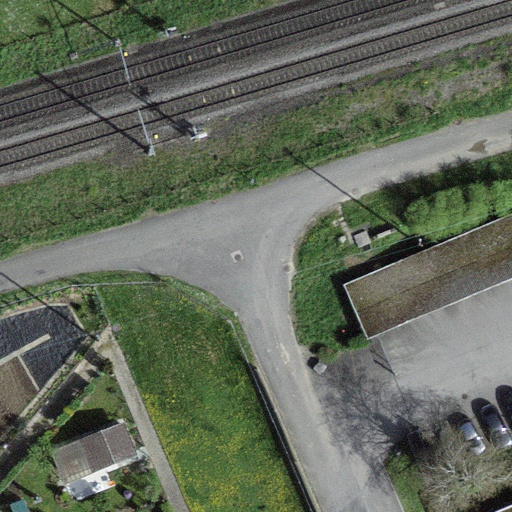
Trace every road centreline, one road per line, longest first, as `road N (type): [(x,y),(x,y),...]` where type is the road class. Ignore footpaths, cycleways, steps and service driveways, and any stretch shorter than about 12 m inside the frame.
road 1 (track): [(181,511),(109,340),(0,467)]
road 2 (residential): [(342,511),(218,220)]
road 3 (unclassified): [(218,220),(511,134)]
road 4 (unclassified): [(0,285),(218,220)]
